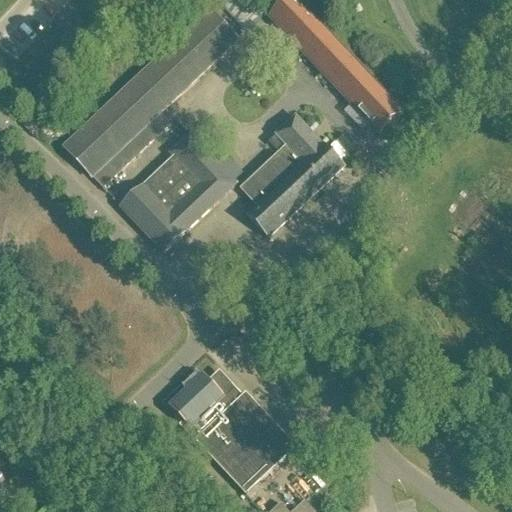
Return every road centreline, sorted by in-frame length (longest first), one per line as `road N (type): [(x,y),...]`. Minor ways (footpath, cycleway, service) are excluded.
road 1 (residential): [(245,308),(464,94)]
road 2 (residential): [(0,115),(212,329)]
road 3 (residential): [(25,511),(212,329)]
road 4 (residential): [(368,437),(245,308)]
